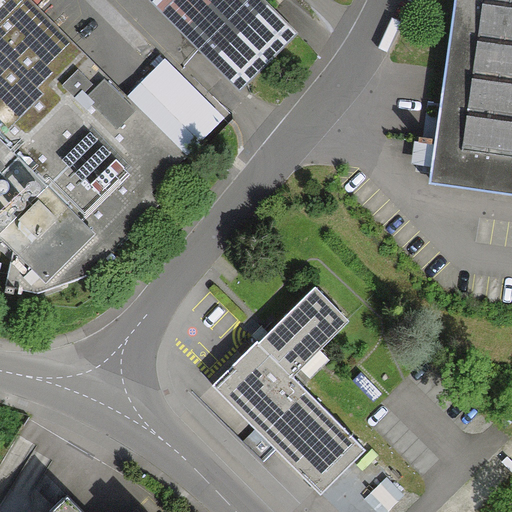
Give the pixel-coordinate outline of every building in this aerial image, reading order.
[(186,69),(143,112),(118,87),(30,0),(8,0),(0,8),(0,235),(6,241),(48,283),(101,231),(121,251),(167,204),(155,193),(232,115),(186,69)] [(150,0),(243,91),(301,33),(268,0),(150,0)] [(511,0),(462,0),(453,70),(438,185),(511,194),(511,0)] [(294,375),(350,319),(317,286),(272,331),(265,338),(261,342),(294,375)] [(343,511),(391,511),(411,492),(353,435),(294,375),(261,342),(253,350),(217,386),(343,511)] [(80,511),(67,499),(53,511),(80,511)]
